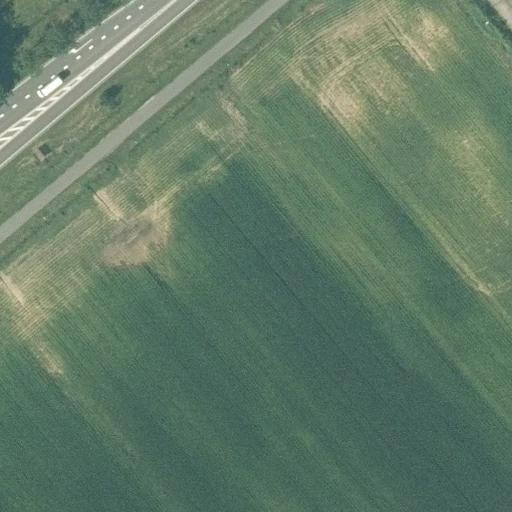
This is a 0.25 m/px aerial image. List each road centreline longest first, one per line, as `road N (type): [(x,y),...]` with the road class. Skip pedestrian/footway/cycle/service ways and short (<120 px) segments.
road 1 (unclassified): [(0,235),(279,0)]
road 2 (primary): [(163,9),(0,143)]
